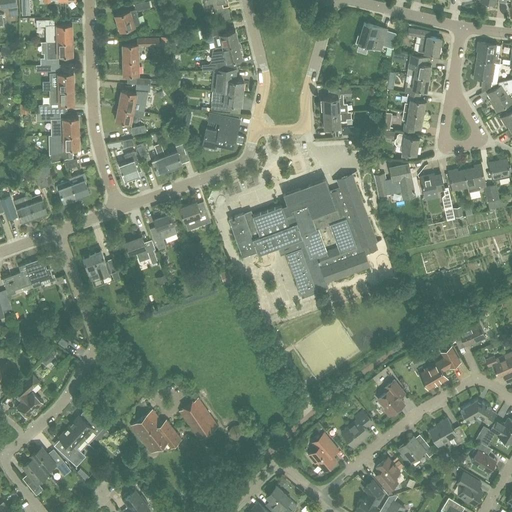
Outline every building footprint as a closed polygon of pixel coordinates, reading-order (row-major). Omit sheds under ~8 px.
[(16,0),(0,0),(0,24),(5,23),(3,13),(0,13),(0,8),(9,7),(10,17),(19,15),(17,6),(16,0)] [(149,0),(148,0),(134,3),(135,9),(136,10),(151,7),(149,0)] [(205,0),(207,3),(214,2),(218,20),(230,18),(227,5),(224,6),(222,0),(205,0)] [(120,30),(135,25),(140,24),(136,10),(135,9),(130,10),(116,14),(120,30)] [(36,19),(36,26),(46,26),(46,41),(52,41),(73,40),(73,24),(57,24),(55,24),(55,19),(36,19)] [(378,58),(381,50),(387,30),(375,26),(364,22),(361,35),(359,35),(357,42),(358,42),(358,43),(374,48),(372,56),(378,58)] [(204,28),(198,30),(199,33),(205,32),(206,37),(213,36),(216,48),(216,47),(218,47),(224,45),(239,41),(236,29),(227,32),(222,33),(220,24),(204,28)] [(438,55),(441,39),(429,37),(430,32),(408,28),(408,34),(421,36),(420,43),(419,43),(418,51),(438,55)] [(177,35),(169,36),(170,45),(178,44),(177,35)] [(161,47),(169,47),(169,36),(161,36),(161,47)] [(143,48),(143,45),(159,45),(159,38),(137,38),(138,43),(123,44),(123,60),(138,60),(138,53),(141,53),(143,48)] [(40,57),(41,64),(59,63),(59,57),(59,54),(73,54),(73,40),(52,41),(46,41),(47,51),(47,57),(40,57)] [(218,47),(216,47),(220,62),(222,62),(223,68),(229,66),(228,60),(235,59),(242,57),(239,41),(224,45),(218,47)] [(496,44),(478,41),(476,50),(478,50),(477,60),(495,62),(500,63),(501,57),(498,56),(500,45),(496,44)] [(415,57),(415,56),(411,55),(410,59),(409,66),(407,74),(409,74),(428,77),(430,64),(425,64),(425,58),(415,57)] [(124,74),(139,74),(138,60),(123,60),(124,74)] [(495,63),(495,62),(477,60),(473,78),(491,81),(495,63)] [(213,69),(212,79),(216,80),(215,90),(217,90),(243,93),(244,80),(235,79),(236,68),(226,68),(223,68),(213,69)] [(52,73),(50,73),(50,80),(50,89),(51,89),(74,88),(74,72),(59,73),(52,73)] [(426,91),(428,77),(409,74),(407,83),(410,83),(408,93),(420,95),(421,90),(426,91)] [(500,85),(487,93),(490,99),(497,111),(511,103),(506,95),(511,91),(511,77),(500,80),(498,82),(500,85)] [(51,106),(48,106),(48,112),(60,112),(60,106),(67,106),(67,103),(75,102),(74,88),(51,89),(51,103),(51,106)] [(352,95),(352,88),(340,89),(340,96),(343,96),(352,95)] [(122,89),(118,105),(145,111),(145,110),(134,108),(137,92),(122,89)] [(213,101),(212,108),(227,110),(228,103),(241,105),(243,93),(217,90),(215,102),(213,101)] [(420,95),(408,93),(407,103),(405,103),(403,111),(423,114),(425,101),(419,100),(420,95)] [(339,97),(323,98),(324,113),(340,112),(348,111),(348,103),(344,103),(343,99),(339,99),(339,97)] [(28,105),(20,105),(21,113),(29,113),(28,105)] [(145,111),(118,105),(116,119),(131,122),(133,114),(142,116),(143,111),(145,111)] [(340,112),(324,113),(324,128),(326,128),(341,127),(340,121),(345,121),(346,120),(346,118),(351,118),(351,111),(348,111),(340,112)] [(423,114),(403,111),(402,119),(405,119),(404,130),(414,132),(415,126),(421,127),(423,114)] [(507,124),(510,130),(511,128),(511,111),(501,118),(505,125),(507,124)] [(216,146),(216,142),(234,146),(240,119),(210,113),(209,119),(220,121),(218,129),(206,126),(203,143),(216,146)] [(60,118),(53,118),(54,134),(64,134),(79,134),(79,117),(64,117),(64,118),(60,118)] [(146,131),(145,124),(130,127),(132,134),(146,131)] [(183,143),(177,126),(167,129),(169,135),(172,134),(176,146),(183,143)] [(354,126),(342,127),(342,134),(354,133),(354,126)] [(384,129),(383,137),(394,139),(395,131),(394,131),(390,130),(385,129),(384,129)] [(416,154),(419,138),(405,136),(405,134),(399,133),(397,134),(397,137),(395,139),(394,142),(397,145),(403,146),(402,151),(402,152),(416,154)] [(57,152),(49,154),(51,162),(64,159),(68,158),(68,150),(68,148),(80,147),(79,134),(64,134),(54,134),(52,134),(52,140),(57,140),(57,152)] [(123,147),(135,145),(132,138),(122,140),(123,147)] [(136,145),(137,147),(141,158),(148,156),(144,144),(143,142),(136,145)] [(170,168),(169,165),(165,154),(160,142),(154,145),(158,157),(153,159),(158,172),(170,168)] [(127,161),(120,164),(125,179),(127,178),(128,181),(136,178),(135,175),(140,173),(138,168),(141,167),(135,150),(129,152),(124,154),(127,161)] [(178,150),(165,154),(169,165),(170,168),(183,163),(178,150)] [(78,165),(77,158),(65,161),(66,168),(78,165)] [(493,179),(511,175),(507,158),(489,162),(493,179)] [(41,166),(48,185),(54,183),(47,163),(41,166)] [(475,167),(464,169),(468,186),(467,186),(468,190),(468,192),(481,189),(480,187),(484,186),(487,186),(486,185),(482,163),(474,165),(475,167)] [(413,192),(414,191),(414,189),(413,190),(410,175),(411,174),(409,164),(389,168),(391,178),(384,180),(383,174),(375,175),(379,195),(387,193),(386,188),(400,185),(403,198),(414,196),(413,192)] [(33,168),(40,188),(48,185),(41,166),(33,168)] [(457,169),(449,171),(452,189),(467,186),(468,186),(464,169),(457,170),(457,169)] [(70,177),(71,179),(72,183),(77,196),(90,191),(85,178),(87,177),(85,172),(70,177)] [(282,204),(253,215),(246,218),(244,212),(229,218),(243,256),(258,250),(259,253),(277,246),(278,249),(280,255),(286,253),(287,255),(289,262),(291,267),(302,297),(311,294),(319,291),(323,289),(328,287),(328,286),(326,281),(370,265),(366,253),(378,249),(375,242),(377,241),(352,172),(337,178),(339,185),(340,188),(330,192),(325,178),(284,193),(287,202),(282,204)] [(438,196),(437,190),(443,189),(444,188),(444,187),(441,173),(434,175),(434,173),(420,176),(421,178),(417,179),(419,187),(422,187),(424,193),(425,199),(438,196)] [(71,179),(56,184),(57,189),(60,187),(62,194),(61,195),(62,200),(64,199),(64,201),(66,200),(66,201),(71,200),(71,198),(72,198),(73,200),(77,199),(76,196),(77,196),(72,183),(71,179)] [(496,183),(490,185),(495,207),(506,205),(504,197),(499,198),(496,183)] [(487,186),(484,186),(487,201),(489,208),(495,207),(490,185),(486,185),(487,186)] [(445,194),(442,197),(444,208),(445,210),(452,208),(452,207),(448,186),(444,187),(444,188),(443,189),(445,194)] [(43,197),(42,198),(41,193),(28,197),(32,206),(35,215),(48,211),(43,197)] [(22,220),(35,215),(32,206),(28,197),(22,200),(23,204),(18,206),(22,220)] [(196,201),(180,207),(187,226),(198,222),(199,225),(205,223),(211,221),(204,200),(203,200),(204,203),(198,205),(197,203),(196,201)] [(461,206),(452,208),(455,218),(463,216),(461,206)] [(163,238),(177,233),(174,223),(169,211),(160,214),(161,216),(154,219),(157,225),(150,228),(155,240),(156,239),(160,248),(166,246),(163,238)] [(142,235),(125,241),(129,253),(137,250),(140,259),(149,255),(152,264),(158,262),(153,249),(148,251),(144,241),(142,235)] [(102,250),(83,256),(89,273),(91,279),(106,274),(112,272),(115,279),(121,277),(118,270),(114,257),(106,260),(102,250)] [(44,256),(26,263),(32,283),(54,275),(50,266),(47,267),(44,256)] [(7,288),(0,290),(0,298),(3,310),(11,308),(8,294),(17,291),(16,288),(32,283),(26,263),(19,265),(21,270),(3,277),(7,288)] [(477,342),(486,338),(478,322),(463,329),(461,326),(451,330),(456,342),(463,338),(466,346),(477,341),(477,342)] [(451,367),(460,362),(451,346),(442,352),(445,357),(430,366),(430,367),(419,373),(427,388),(439,381),(439,382),(447,378),(443,369),(450,365),(451,367)] [(507,383),(511,380),(511,354),(511,352),(495,359),(494,356),(485,360),(488,366),(492,364),(498,377),(504,375),(507,383)] [(29,390),(40,381),(34,375),(14,392),(23,402),(18,406),(27,416),(42,402),(33,391),(32,393),(29,390)] [(390,416),(405,404),(400,397),(404,393),(393,380),(385,387),(388,390),(378,398),(385,407),(385,410),(390,416)] [(200,439),(218,426),(198,398),(180,410),(200,439)] [(489,424),(496,413),(491,410),(492,408),(478,399),(460,409),(467,421),(478,415),(485,419),(484,421),(489,424)] [(152,452),(167,441),(168,441),(172,446),(182,439),(167,419),(162,422),(153,409),(132,425),(152,452)] [(365,427),(372,421),(363,410),(355,417),(357,419),(342,432),(354,446),(370,433),(365,427)] [(70,426),(84,439),(91,431),(96,435),(104,426),(92,415),(87,420),(80,415),(70,426)] [(456,444),(468,437),(460,424),(453,428),(447,417),(440,422),(441,424),(429,430),(438,446),(453,437),(456,444)] [(511,443),(511,442),(511,420),(508,418),(505,423),(497,419),(491,429),(499,434),(498,435),(511,443)] [(59,446),(63,450),(63,451),(77,464),(86,454),(77,446),(84,439),(70,426),(60,437),(64,441),(59,446)] [(331,454),(338,449),(324,432),(312,442),(316,447),(308,455),(315,463),(317,461),(324,470),(336,460),(331,454)] [(429,456),(435,452),(425,440),(420,444),(413,436),(399,448),(402,452),(401,453),(410,463),(425,451),(429,456)] [(489,472),(496,460),(487,455),(486,452),(489,447),(480,442),(474,447),(475,448),(472,453),(473,457),(471,461),(489,472)] [(59,454),(53,459),(42,447),(32,455),(34,458),(46,472),(56,464),(61,471),(68,465),(59,454)] [(393,477),(399,472),(387,457),(376,466),(380,470),(375,475),(387,490),(397,482),(393,477)] [(35,478),(28,484),(37,495),(44,489),(38,482),(48,474),(46,472),(34,458),(24,466),(35,478)] [(90,476),(81,468),(77,472),(86,480),(90,476)] [(475,503),(482,491),(477,488),(481,483),(463,472),(457,483),(462,486),(457,495),(464,499),(465,498),(475,503)] [(376,503),(382,492),(371,480),(363,487),(368,493),(365,497),(363,496),(355,509),(359,511),(372,511),(377,504),(376,503)] [(290,508),(294,503),(275,485),(266,494),(277,505),(272,510),(274,511),(288,511),(290,510),(291,509),(290,508)] [(147,511),(147,510),(149,508),(136,490),(134,492),(133,491),(130,493),(130,495),(125,499),(129,505),(126,507),(126,508),(121,511),(147,511)] [(401,511),(404,507),(393,501),(397,495),(395,494),(388,496),(378,511),(379,511),(401,511)] [(441,509),(439,511),(461,511),(465,507),(448,497),(441,509)] [(268,511),(257,502),(252,508),(253,509),(250,511),(268,511)]
